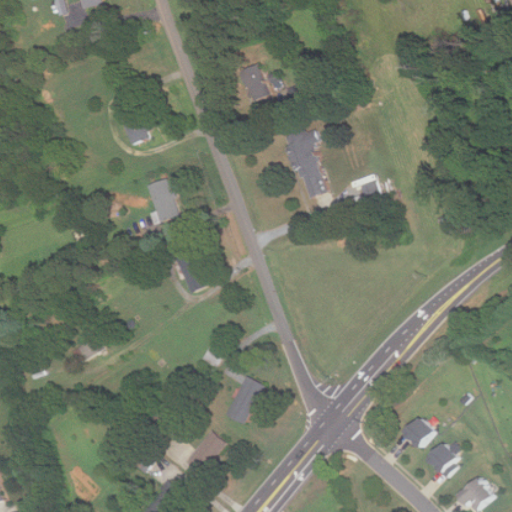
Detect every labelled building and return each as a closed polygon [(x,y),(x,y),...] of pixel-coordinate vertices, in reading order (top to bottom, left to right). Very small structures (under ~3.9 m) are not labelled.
[(87,0),(89,8),(107,3),(106,0),(87,0)] [(257,101),(274,95),(265,64),(248,69),(257,101)] [(321,103),(315,84),(294,90),(300,109),(321,103)] [(124,111),(137,145),(156,137),(143,104),(124,111)] [(334,193),(320,145),(326,144),(322,128),(293,136),(312,199),(334,193)] [(185,216),(173,178),(153,185),(165,222),(185,216)] [(177,251),(198,293),(215,285),(194,243),(177,251)] [(109,350),(102,337),(80,348),(87,361),(109,350)] [(221,368),(231,350),(217,342),(207,360),(221,368)] [(232,416),(251,425),(269,385),(250,376),(232,416)] [(427,414),(410,434),(428,448),(444,429),(427,414)] [(232,445),(217,431),(194,458),(209,472),(232,445)] [(452,441),(435,459),(455,477),(465,467),(461,464),(467,457),(452,441)] [(488,509),(501,496),(483,478),(464,497),(474,506),(479,501),(488,509)] [(173,511),(189,496),(175,482),(148,509),(151,511),(173,511)] [(0,506),(9,503),(3,487),(0,488),(0,506)]
